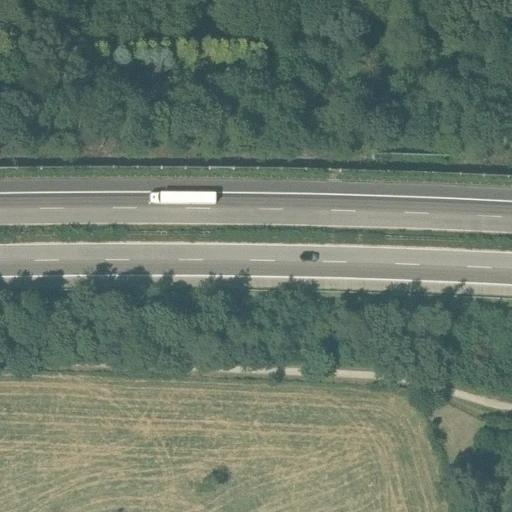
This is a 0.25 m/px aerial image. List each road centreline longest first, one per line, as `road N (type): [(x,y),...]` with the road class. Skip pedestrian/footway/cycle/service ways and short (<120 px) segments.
road 1 (track): [(511,409),(400,378),(0,362)]
road 2 (motorway): [(511,223),(0,212)]
road 3 (motorway): [(0,264),(511,273)]
